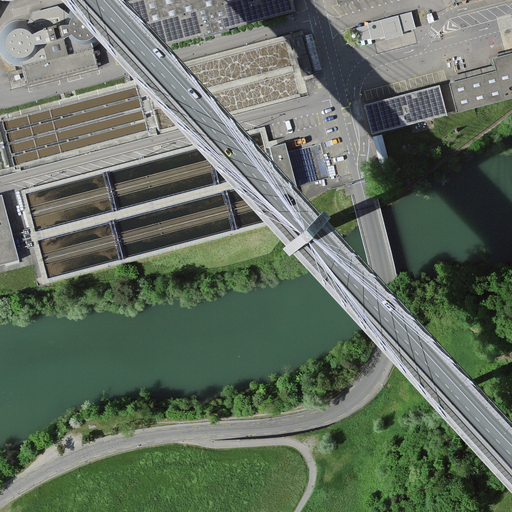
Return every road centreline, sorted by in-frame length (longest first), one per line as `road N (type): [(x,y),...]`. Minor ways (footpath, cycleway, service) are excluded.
road 1 (primary): [(104,0),(511,448)]
road 2 (unclassified): [(0,498),(88,452),(295,424),(352,401),(373,380),(388,339),(367,208)]
